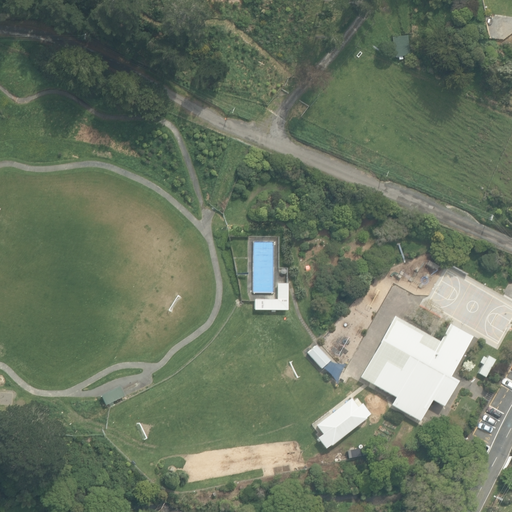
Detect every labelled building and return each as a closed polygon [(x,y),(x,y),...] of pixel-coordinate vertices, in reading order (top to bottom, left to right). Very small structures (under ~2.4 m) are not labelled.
[(272,239),(251,239),(251,292),(272,293),(272,239)] [(247,257),(237,256),(237,273),(246,273),(247,257)] [(286,310),(286,283),(276,283),(275,299),(253,299),(253,301),(253,309),(286,310)] [(392,316),(358,377),(393,397),(389,405),(417,421),(429,400),(440,406),(455,381),(447,376),(471,336),(448,323),(437,341),(392,316)] [(314,344),(305,352),(320,368),(329,360),(314,344)] [(476,373),(484,377),(494,359),(486,355),(485,358),(482,356),(478,362),(481,364),(476,373)] [(345,372),(337,365),(329,374),(337,381),(345,372)] [(99,395),(104,404),(123,395),(118,386),(99,395)] [(329,445),(364,418),(363,417),(368,414),(359,402),(355,406),(348,397),(313,424),(320,434),(315,437),(323,448),(328,444),(329,445)]
